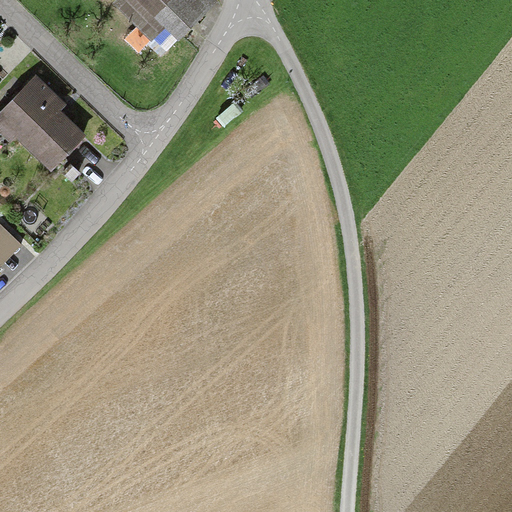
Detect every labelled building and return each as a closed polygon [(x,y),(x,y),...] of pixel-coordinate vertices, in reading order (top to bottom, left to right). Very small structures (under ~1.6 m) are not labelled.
[(115,0),(113,3),(140,30),(170,0),(115,0)] [(170,0),(140,30),(151,42),(165,28),(178,41),(217,2),(215,0),(170,0)] [(62,104),(34,77),(2,111),(22,130),(18,134),(52,166),(82,135),(56,110),(62,104)] [(71,164),(63,173),(70,180),(79,171),(71,164)] [(21,244),(0,224),(0,263),(1,265),(21,244)]
